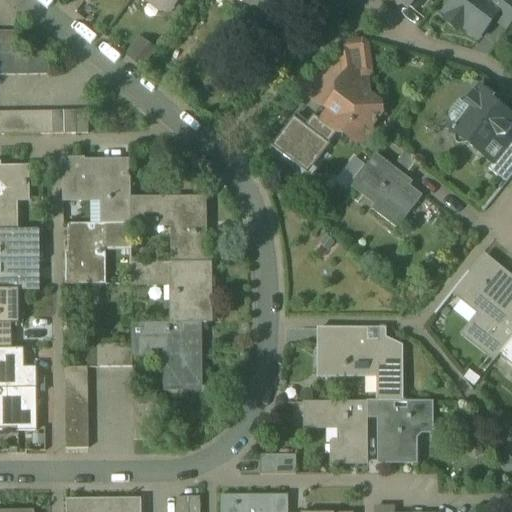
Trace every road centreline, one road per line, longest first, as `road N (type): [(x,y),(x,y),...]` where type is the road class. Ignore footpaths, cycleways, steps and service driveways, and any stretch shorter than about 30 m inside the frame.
road 1 (residential): [(33,0),(212,143),(246,181),(268,238),(271,305),(256,404),(240,437),(174,468),(0,472)]
road 2 (residential): [(511,86),(484,65),(427,49),(359,0)]
